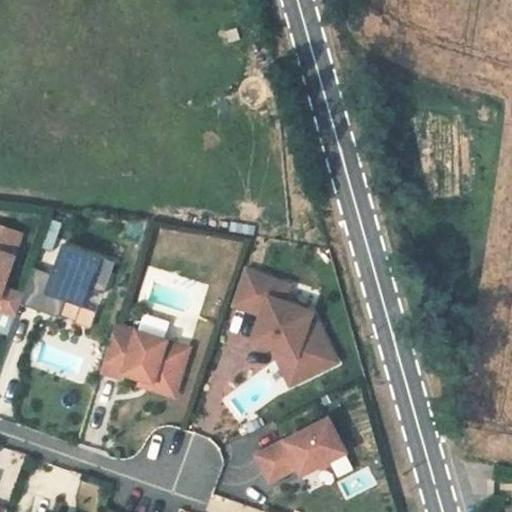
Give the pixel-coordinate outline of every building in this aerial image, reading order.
[(0,234),(0,297),(13,302),(14,303),(18,293),(37,239),(3,227),(0,234)] [(115,260),(81,246),(69,277),(62,294),(81,302),(97,308),(104,290),(115,260)] [(115,260),(104,290),(120,297),(132,266),(115,260)] [(62,294),(69,277),(50,270),(38,301),(34,311),(56,319),(58,314),(74,320),(81,302),(62,294)] [(305,293),(260,277),(248,313),(277,322),(268,349),(289,356),(312,365),(321,385),(350,370),(328,320),(298,310),(305,293)] [(34,311),(38,301),(18,293),(14,303),(13,302),(10,311),(10,312),(31,320),(34,311)] [(13,302),(0,297),(0,308),(8,311),(10,311),(13,302)] [(58,314),(56,319),(72,326),(74,320),(58,314)] [(131,330),(116,376),(137,383),(138,378),(156,384),(184,392),(197,351),(131,330)] [(184,392),(156,384),(154,389),(189,400),(203,352),(197,351),(184,392)] [(312,365),(289,356),(305,394),(321,385),(312,365)] [(342,429),(270,464),(283,490),(311,476),(314,484),(358,462),(342,429)]
